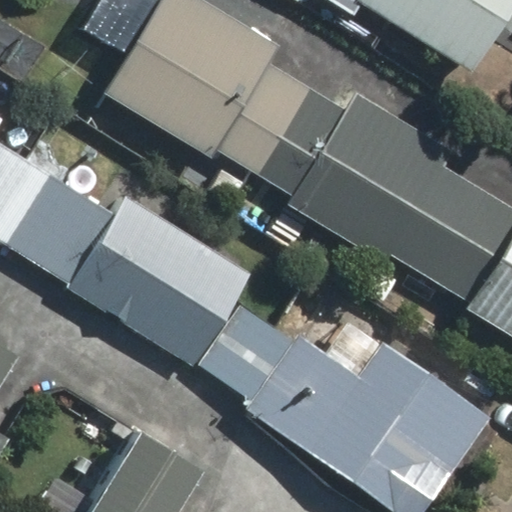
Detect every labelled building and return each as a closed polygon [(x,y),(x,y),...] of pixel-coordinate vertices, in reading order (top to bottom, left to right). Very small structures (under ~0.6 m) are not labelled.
[(216,156),(266,68),(279,46),(198,0),(92,0),(78,26),(121,51),(100,89),(216,156)] [(511,0),(314,0),(345,19),(352,7),(465,76),(493,31),(503,37),(511,21),(511,0)] [(459,295),(509,208),(266,68),(216,156),(459,295)] [(0,249),(62,287),(109,211),(0,144),(0,249)] [(191,366),(228,307),(246,276),(118,197),(109,211),(62,287),(191,366)] [(511,209),(509,208),(459,295),(452,307),(511,342),(511,209)] [(228,307),(191,366),(253,405),(243,421),(390,511),(417,511),(484,404),(336,314),(310,358),(228,307)] [(0,369),(9,355),(0,349),(0,369)] [(165,511),(193,468),(130,430),(80,511),(165,511)]
